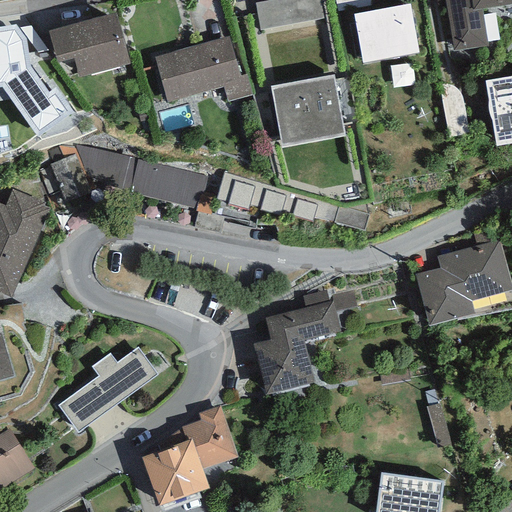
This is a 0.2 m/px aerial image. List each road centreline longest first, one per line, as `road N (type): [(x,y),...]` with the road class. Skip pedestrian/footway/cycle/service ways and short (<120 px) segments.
road 1 (residential): [(511,187),(395,250),(330,267),(91,233),(68,259),(75,289),(187,325),(212,359),(192,397),(133,443)]
road 2 (residential): [(133,443),(30,511)]
